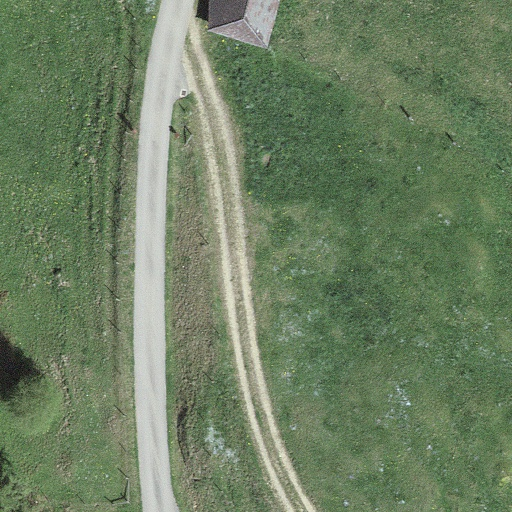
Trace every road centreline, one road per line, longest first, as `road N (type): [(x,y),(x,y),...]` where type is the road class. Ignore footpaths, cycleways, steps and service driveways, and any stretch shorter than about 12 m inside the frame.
road 1 (track): [(168,0),(224,285),(282,478),(305,511)]
road 2 (track): [(165,0),(146,163),(143,355),(155,511)]
